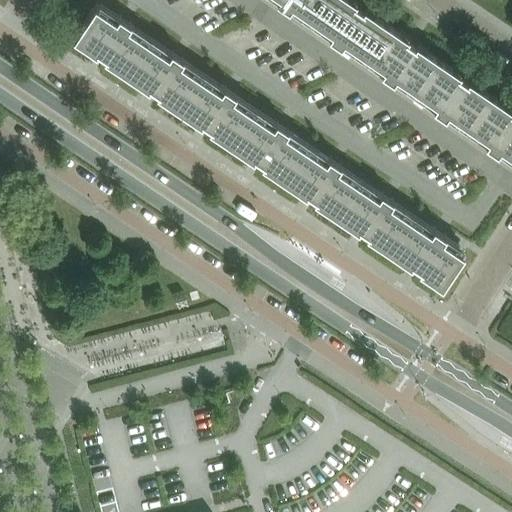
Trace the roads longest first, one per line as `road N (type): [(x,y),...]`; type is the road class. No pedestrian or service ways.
road 1 (primary): [(511,409),(0,66)]
road 2 (primary): [(0,95),(511,437)]
road 3 (residential): [(0,132),(511,473)]
road 4 (residential): [(454,335),(11,37)]
